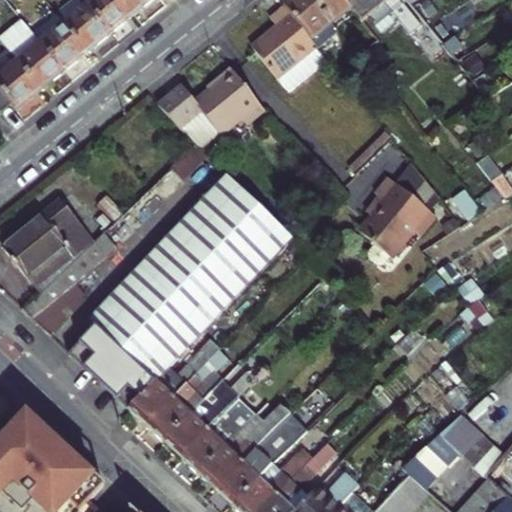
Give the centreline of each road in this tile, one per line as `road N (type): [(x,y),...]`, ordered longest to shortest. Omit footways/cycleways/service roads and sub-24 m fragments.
road 1 (residential): [(218,0),(0,175)]
road 2 (residential): [(0,348),(165,511)]
